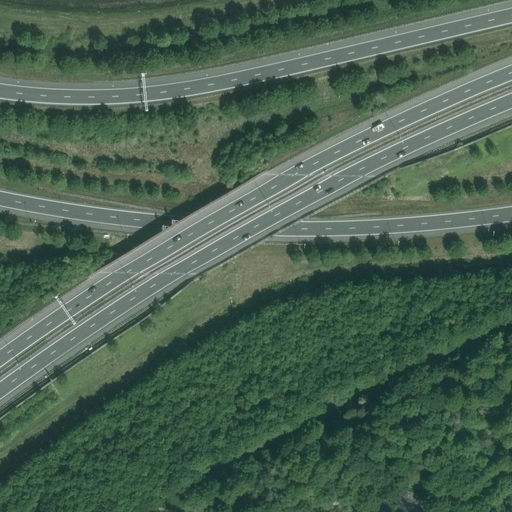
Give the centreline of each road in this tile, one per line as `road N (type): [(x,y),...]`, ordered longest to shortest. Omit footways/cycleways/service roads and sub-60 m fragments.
road 1 (motorway): [(0,390),(244,231),(404,146),(511,100)]
road 2 (motorway): [(511,72),(293,174),(125,272),(0,358)]
road 3 (motorway): [(511,15),(181,90),(0,90)]
road 4 (motorway): [(0,197),(186,225),(343,228),(511,212)]
